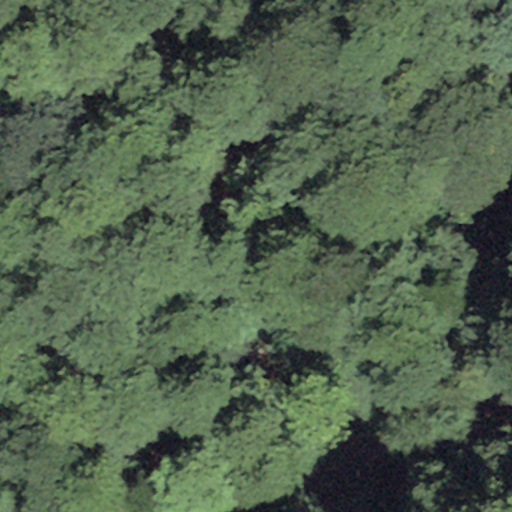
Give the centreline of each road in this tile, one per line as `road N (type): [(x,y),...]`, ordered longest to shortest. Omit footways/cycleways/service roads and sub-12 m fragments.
road 1 (track): [(201,511),(343,446),(440,454),(480,442),(511,414)]
road 2 (track): [(511,308),(485,142),(496,72),(511,47)]
